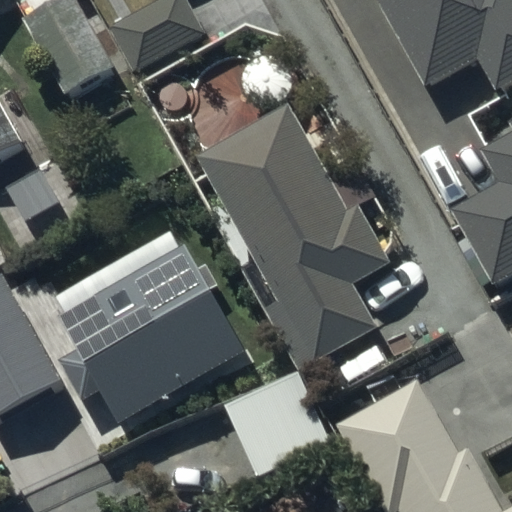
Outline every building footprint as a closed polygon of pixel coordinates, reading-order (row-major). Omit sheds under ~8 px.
[(511,0),(377,0),(426,90),(479,62),(497,96),(511,87),(511,0)] [(191,1),(122,41),(149,88),(218,48),(191,1)] [(120,89),(79,13),(31,39),(73,114),(120,89)] [(0,103),(0,161),(24,149),(0,103)] [(292,122),(213,165),(298,319),(286,325),(316,380),(383,343),(358,296),(396,275),(366,221),(350,229),(292,122)] [(511,125),(511,136),(482,153),(500,187),(455,212),(497,290),(511,281),(511,124),(511,125)] [(38,146),(0,168),(0,227),(11,248),(74,213),(38,146)] [(188,249),(60,317),(81,357),(62,367),(81,403),(98,395),(115,427),(248,357),(215,295),(220,292),(207,266),(198,270),(188,249)] [(6,289),(0,292),(0,432),(66,396),(6,289)] [(298,382),(222,418),(256,489),(332,454),(298,382)] [(497,511),(472,467),(460,473),(420,401),(353,437),(394,511),(406,511),(412,509),(413,511),(497,511)]
